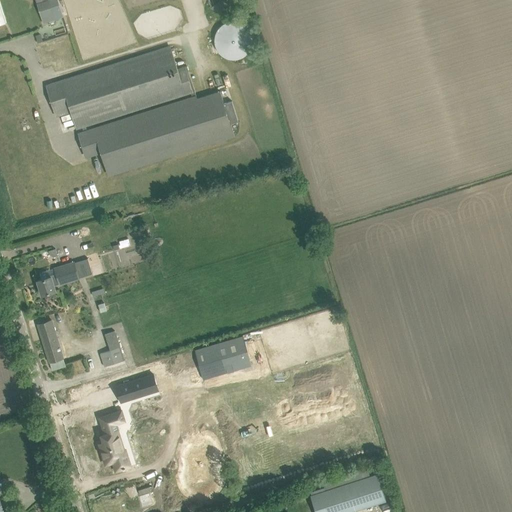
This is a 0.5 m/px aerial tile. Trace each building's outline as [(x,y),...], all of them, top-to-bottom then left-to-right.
[(47,0),(37,3),(43,23),(54,19),(62,17),(56,0),(47,0)] [(233,1),(233,0),(206,0),(207,1),(208,4),(209,6),(211,8),(213,10),(215,11),(217,12),(220,12),(223,12),(225,11),(228,10),(230,8),(231,6),(232,4),(233,1)] [(251,46),(252,42),(252,38),(251,35),(250,31),(248,28),(245,26),(242,24),(238,22),(235,22),(231,22),(227,23),(224,24),(221,26),(218,29),(216,32),(215,36),(215,40),(215,43),(216,47),(218,50),(220,53),(222,55),(225,57),(229,58),(232,58),(236,58),(239,58),(242,56),(245,54),(248,52),(250,49),(251,46)] [(170,45),(169,46),(164,48),(47,85),(57,116),(72,112),(78,129),(82,127),(83,131),(87,130),(86,126),(191,93),(192,96),(196,95),(187,66),(185,66),(179,69),(170,45)] [(232,101),(224,103),(220,91),(197,98),(196,95),(192,96),(87,130),(83,131),(77,133),(86,158),(101,153),(109,176),(235,136),(230,124),(238,121),(232,101)] [(120,244),(119,244),(121,248),(131,245),(129,238),(119,240),(120,244)] [(55,248),(49,250),(50,255),(53,256),(58,255),(55,248)] [(42,295),(52,292),(55,291),(53,283),(59,281),(60,284),(79,278),(74,262),(64,265),(55,268),(56,274),(50,276),(50,277),(38,281),(42,295)] [(104,287),(92,291),(94,296),(106,292),(104,287)] [(50,363),(63,359),(51,320),(48,321),(38,324),(50,363)] [(110,350),(100,353),(104,366),(124,360),(123,358),(115,331),(105,334),(110,350)] [(243,337),(195,350),(204,379),(251,365),(243,337)] [(153,374),(116,386),(121,402),(122,402),(121,400),(142,393),(143,395),(158,390),(153,374)] [(101,445),(100,445),(106,464),(113,462),(116,471),(126,468),(124,459),(118,461),(116,453),(125,450),(118,430),(117,430),(115,424),(125,421),(121,410),(100,417),(105,434),(102,435),(105,444),(101,445)] [(315,511),(350,511),(386,500),(377,473),(310,495),(315,511)]
